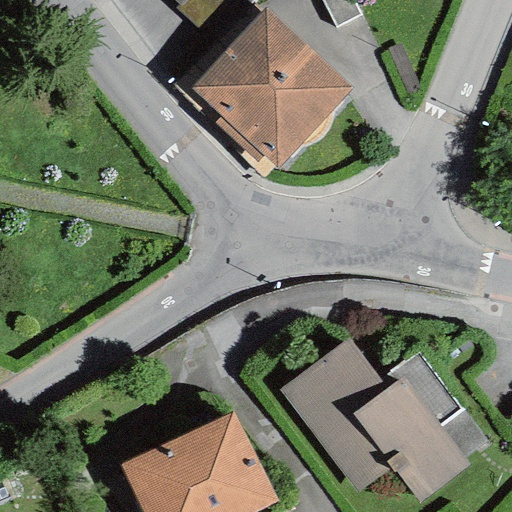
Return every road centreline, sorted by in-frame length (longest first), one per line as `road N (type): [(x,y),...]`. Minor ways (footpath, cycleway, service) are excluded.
road 1 (residential): [(46,0),(159,148),(271,264)]
road 2 (residential): [(271,264),(0,388)]
road 3 (residential): [(511,1),(414,249)]
road 4 (residential): [(414,249),(271,264)]
